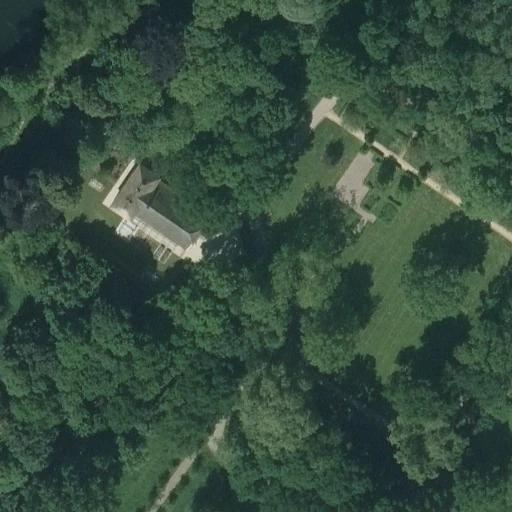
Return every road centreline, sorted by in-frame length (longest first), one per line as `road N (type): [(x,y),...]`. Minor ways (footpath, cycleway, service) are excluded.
road 1 (unclassified): [(255,239),(259,191),(348,79),(511,178)]
road 2 (unclassified): [(210,432),(278,332),(281,307),(255,239)]
